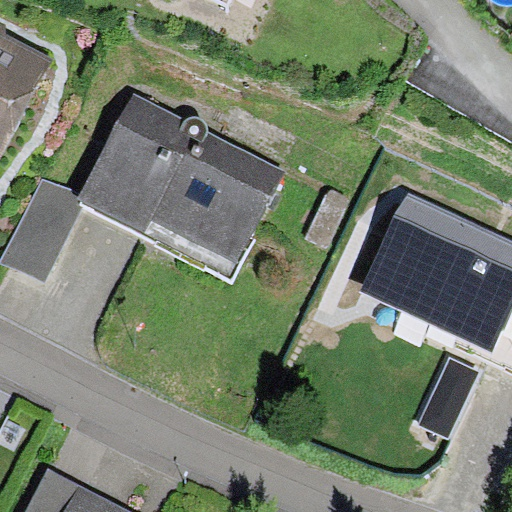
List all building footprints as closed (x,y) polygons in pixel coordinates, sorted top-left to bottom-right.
[(206,0),(229,10),(233,0),(206,0)] [(0,157),(51,60),(9,36),(8,25),(0,21),(0,157)] [(283,174),(138,95),(81,195),(78,202),(86,206),(155,244),(157,240),(231,280),(254,239),(249,236),(283,174)] [(78,202),(81,195),(44,182),(1,262),(46,281),(86,206),(78,202)] [(511,239),(411,192),(364,290),(461,335),(456,344),(511,370),(511,239)] [(481,373),(451,360),(420,426),(450,439),(481,373)] [(126,511),(47,470),(25,511),(126,511)]
